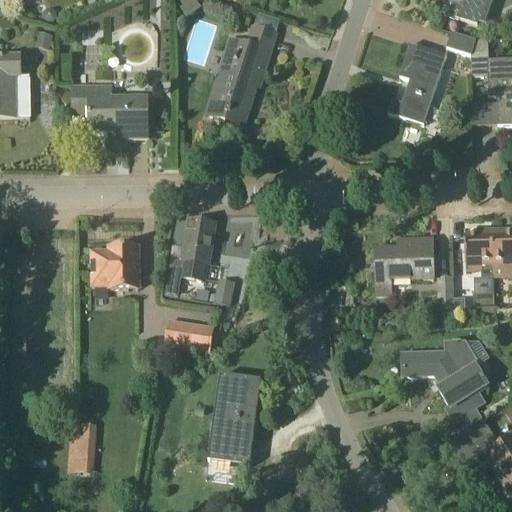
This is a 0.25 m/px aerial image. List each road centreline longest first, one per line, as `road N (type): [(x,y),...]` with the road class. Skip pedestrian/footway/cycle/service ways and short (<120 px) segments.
road 1 (residential): [(381,511),(340,415),(317,328),(313,193)]
road 2 (residential): [(0,199),(313,193)]
road 3 (residential): [(313,193),(320,137),(363,0)]
road 4 (residential): [(511,191),(313,193)]
